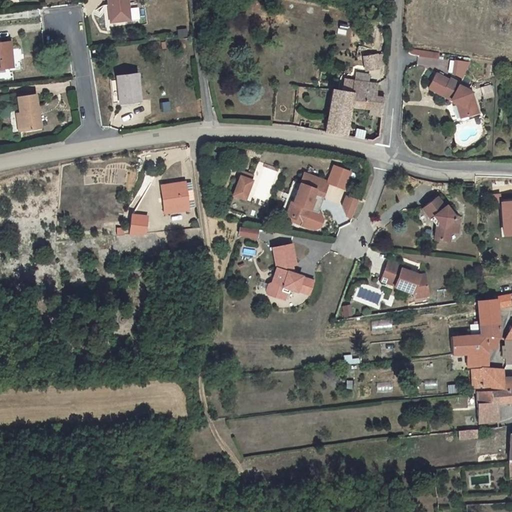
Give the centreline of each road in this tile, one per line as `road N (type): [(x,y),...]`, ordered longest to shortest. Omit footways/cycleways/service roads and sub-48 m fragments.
road 1 (track): [(192,132),(216,314),(199,380),(205,413),(243,479),(249,511)]
road 2 (residential): [(212,131),(291,135),(389,157)]
road 3 (residential): [(398,0),(389,157)]
road 4 (residential): [(212,131),(192,0)]
road 5 (residential): [(389,157),(453,171),(511,170)]
road 6 (residential): [(91,145),(73,23)]
road 7 (residential): [(91,145),(212,131)]
